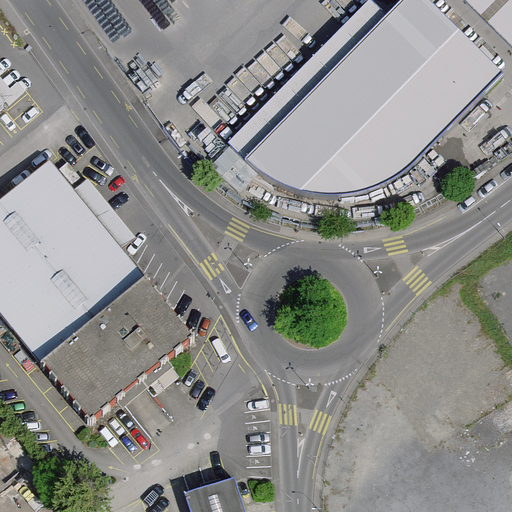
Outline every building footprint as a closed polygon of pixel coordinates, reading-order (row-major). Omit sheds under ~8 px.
[(426,0),(414,0),(392,22),(251,166),(269,181),(290,192),(305,198),(327,200),(349,200),(368,196),(385,190),(402,181),(417,169),(506,79),(426,0)] [(511,0),(468,0),(511,43),(511,0)] [(0,116),(11,108),(0,94),(0,116)] [(74,193),(51,166),(0,207),(0,311),(95,428),(198,342),(122,252),(74,193)] [(0,411),(0,436),(12,427),(0,411)] [(0,498),(46,461),(23,433),(0,451),(0,498)] [(191,511),(243,511),(241,504),(232,477),(190,490),(188,491),(185,492),(191,511)]
